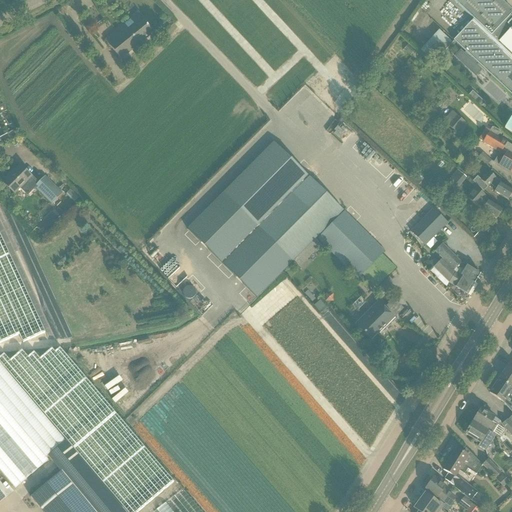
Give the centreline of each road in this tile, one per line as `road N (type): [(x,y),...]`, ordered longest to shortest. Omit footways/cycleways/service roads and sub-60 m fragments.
road 1 (unclassified): [(468,310),(345,511)]
road 2 (residential): [(394,511),(502,333)]
